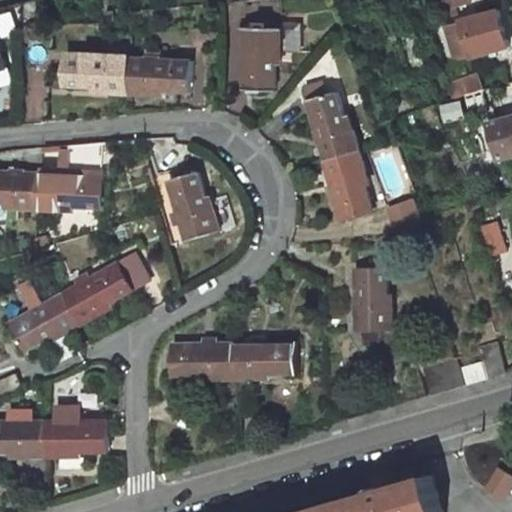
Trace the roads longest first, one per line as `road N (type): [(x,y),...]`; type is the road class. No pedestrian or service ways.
road 1 (residential): [(0,139),(211,127),(272,172),(277,245),(168,321),(147,388),(164,511)]
road 2 (residential): [(511,408),(172,511)]
